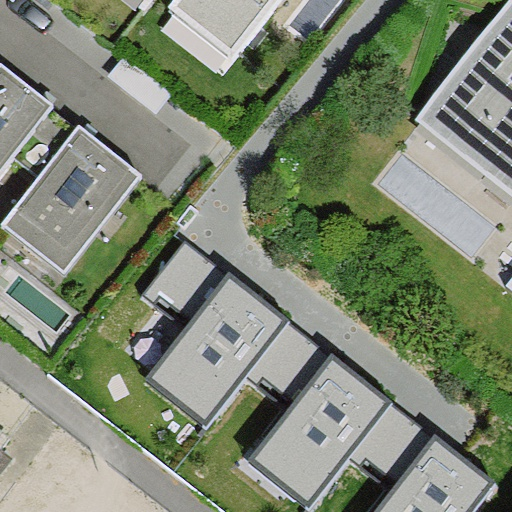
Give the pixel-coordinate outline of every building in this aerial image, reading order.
[(280,0),(177,0),(171,9),(235,59),(280,0)] [(511,290),(509,294),(511,295),(511,6),(417,129),(511,203),(511,290)] [(0,184),(56,111),(1,69),(0,70),(0,184)] [(146,179),(82,129),(1,232),(64,283),(146,179)] [(290,322),(230,274),(148,379),(206,426),(290,322)] [(392,405),(332,357),(251,462),(309,509),(392,405)] [(473,511),(496,484),(436,436),(377,511),(473,511)]
